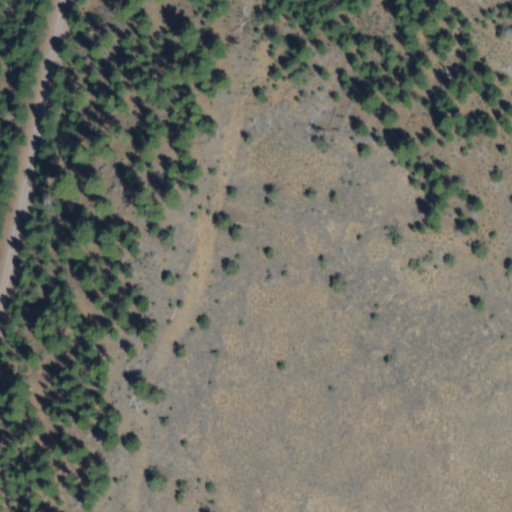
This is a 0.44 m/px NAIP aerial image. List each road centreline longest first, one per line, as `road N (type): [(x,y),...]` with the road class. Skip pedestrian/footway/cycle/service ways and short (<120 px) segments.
road 1 (track): [(123,0),(169,29),(339,95),(511,103)]
road 2 (residential): [(61,0),(0,279)]
